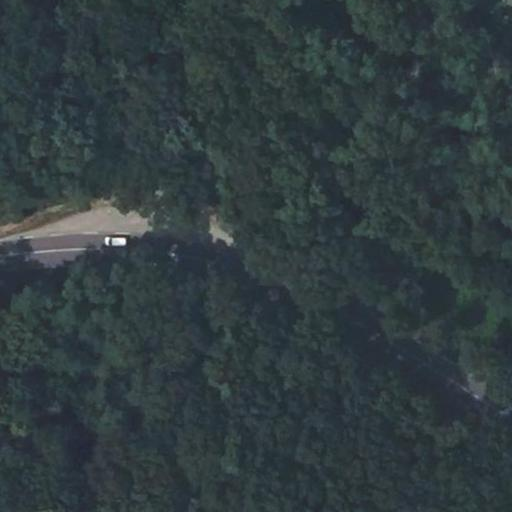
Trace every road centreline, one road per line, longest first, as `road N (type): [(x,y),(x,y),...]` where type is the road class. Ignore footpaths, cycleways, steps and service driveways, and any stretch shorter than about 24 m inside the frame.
road 1 (secondary): [(511,419),(338,316),(254,283),(183,262),(0,259)]
road 2 (track): [(511,241),(409,123),(307,43),(279,0)]
